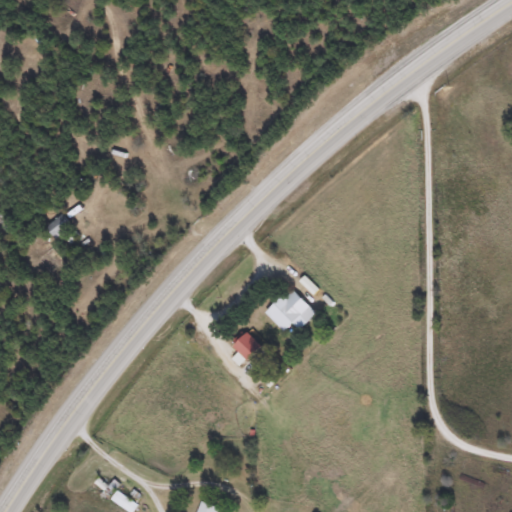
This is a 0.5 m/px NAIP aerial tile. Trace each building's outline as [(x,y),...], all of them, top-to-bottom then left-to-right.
[(55,239),(72,228),(63,214),(46,225),(55,239)] [(300,331),(309,322),(301,315),(310,306),(291,288),(266,313),(285,332),(293,324),(300,331)] [(247,332),(233,345),(249,361),(262,348),(247,332)] [(129,511),(134,511),(139,505),(117,491),(112,501),(129,511)] [(218,511),(220,508),(202,502),(198,511),(218,511)]
